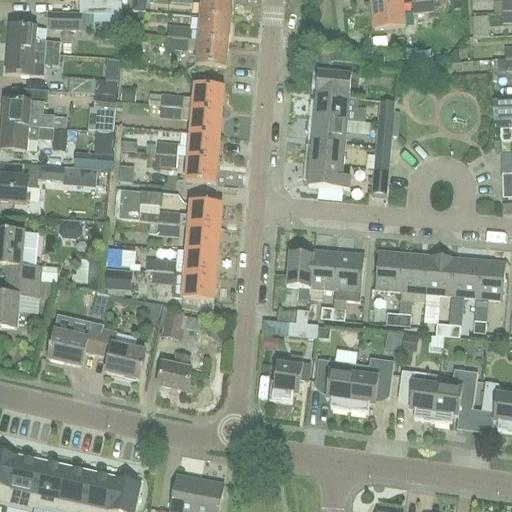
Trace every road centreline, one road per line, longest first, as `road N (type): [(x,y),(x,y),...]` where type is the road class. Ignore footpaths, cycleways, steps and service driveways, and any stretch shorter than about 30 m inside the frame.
road 1 (residential): [(231,440),(255,204)]
road 2 (residential): [(231,440),(79,416),(0,394)]
road 3 (residential): [(255,204),(274,0)]
road 4 (residential): [(511,486),(331,460)]
road 5 (residential): [(415,217),(255,204)]
road 6 (residential): [(462,220),(461,184),(437,168),(421,178),(415,217)]
